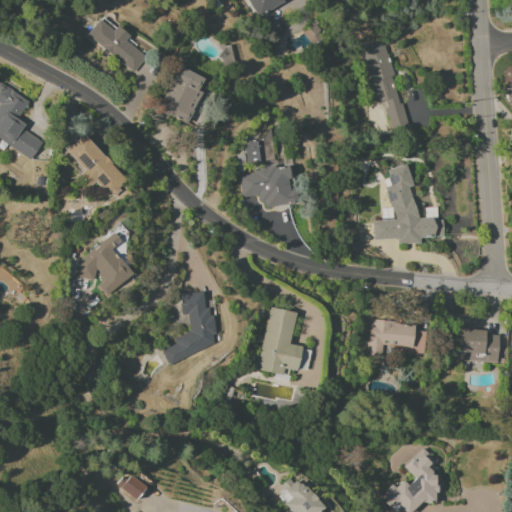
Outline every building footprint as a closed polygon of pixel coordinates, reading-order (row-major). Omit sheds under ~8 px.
[(246,0),(256,16),(281,2),(280,0),(246,0)] [(112,31),(97,19),(85,35),(133,72),(144,57),(124,41),(128,35),(116,26),(112,31)] [(359,43),(374,103),(383,101),(390,129),(404,125),(382,37),(359,43)] [(204,79),(177,67),(157,110),(183,122),(204,79)] [(0,139),(30,159),(42,140),(14,123),(27,101),(0,85),(0,139)] [(64,150),(83,170),(78,175),(89,187),(94,182),(110,198),(120,189),(116,185),(123,178),(81,134),(64,150)] [(237,164),(258,161),(254,141),(242,143),(244,153),(235,155),(237,164)] [(237,173),(240,198),(259,195),(262,208),(294,203),(288,165),(237,173)] [(390,220),(371,221),(373,240),(396,239),(396,245),(419,243),(418,238),(442,237),(441,218),(412,220),(409,166),(387,168),(388,187),(390,220)] [(131,275),(117,257),(115,258),(108,250),(119,242),(114,234),(71,267),(83,282),(96,273),(102,280),(96,285),(104,296),(131,275)] [(160,350),(166,365),(215,343),(211,300),(202,301),(201,292),(178,294),(180,315),(187,315),(188,332),(172,339),(173,345),(160,350)] [(257,371),(281,374),(282,369),(296,371),(299,347),(288,345),(293,312),(267,308),(257,371)] [(381,357),(382,345),(410,346),(411,323),(368,321),(367,356),(381,357)] [(484,330),(454,329),(452,361),(495,363),(496,335),(483,335),(484,330)] [(421,354),(423,331),(412,330),(411,347),(392,346),(392,352),(421,354)] [(403,511),(409,511),(423,497),(427,501),(440,486),(427,473),(436,463),(420,448),(403,467),(414,477),(406,485),(399,478),(381,498),(393,509),(396,505),(403,511)] [(144,486),(125,472),(115,486),(134,500),(144,486)] [(317,511),(323,508),(297,480),(292,484),(287,478),(279,486),(284,492),(277,498),(290,511),(317,511)]
